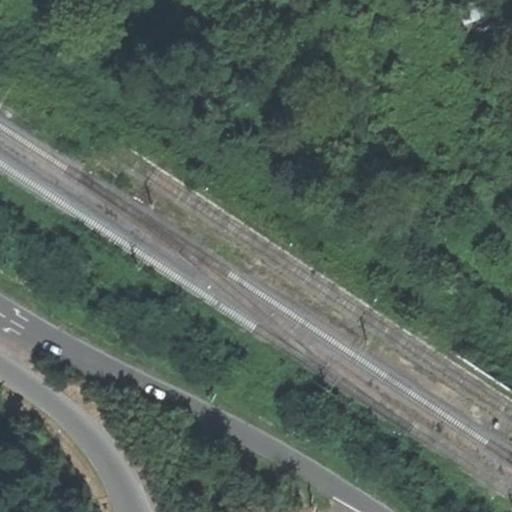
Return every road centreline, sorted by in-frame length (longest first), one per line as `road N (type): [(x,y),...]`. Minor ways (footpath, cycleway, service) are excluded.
road 1 (secondary): [(375,511),(243,431),(0,313)]
road 2 (trunk): [(0,366),(82,426),(138,511)]
